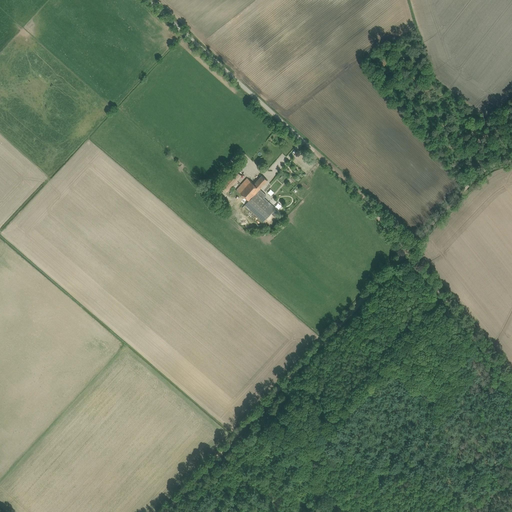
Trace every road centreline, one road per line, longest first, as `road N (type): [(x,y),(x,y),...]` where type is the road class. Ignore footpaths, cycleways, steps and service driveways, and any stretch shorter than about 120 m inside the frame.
road 1 (track): [(406,248),(165,511)]
road 2 (unclassified): [(305,143),(144,0)]
road 3 (track): [(511,384),(406,248)]
road 4 (track): [(456,313),(435,330),(511,424)]
road 5 (track): [(406,248),(305,143)]
road 6 (track): [(511,156),(458,193),(406,248)]
road 7 (track): [(337,511),(246,422)]
